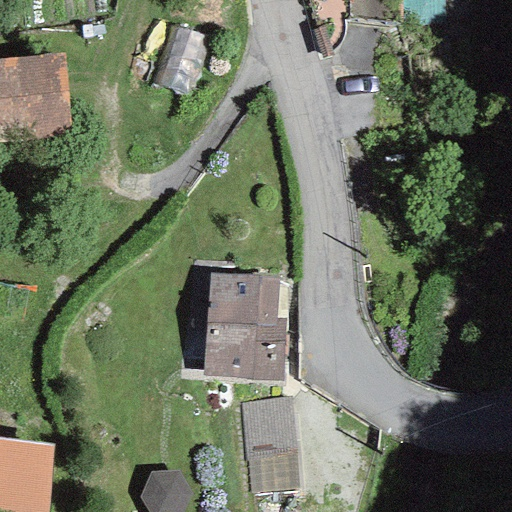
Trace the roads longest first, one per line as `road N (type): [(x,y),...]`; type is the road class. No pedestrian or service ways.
road 1 (residential): [(269,0),(325,320),(365,374)]
road 2 (unclassified): [(365,374),(477,433),(511,421)]
